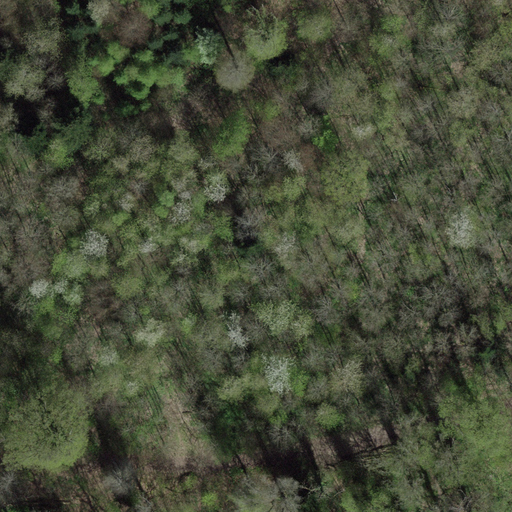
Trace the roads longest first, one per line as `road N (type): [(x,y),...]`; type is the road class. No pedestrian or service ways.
road 1 (track): [(0,457),(185,468),(511,394)]
road 2 (track): [(318,0),(185,468)]
